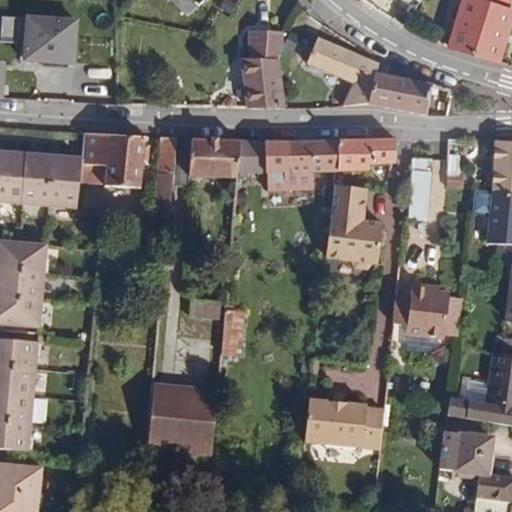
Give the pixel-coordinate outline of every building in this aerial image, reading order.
[(511,0),(464,0),(449,48),(452,50),(479,58),(500,64),(511,19),(511,13),(508,12),(511,0)] [(76,22),(28,19),(25,60),(73,64),(76,22)] [(282,110),(283,32),(249,32),(249,59),(242,59),(245,81),(249,110),(282,110)] [(367,105),(378,66),(317,38),(307,63),(353,84),(343,107),(367,105)] [(0,62),(0,99),(8,100),(9,63),(0,62)] [(380,66),(378,66),(367,105),(427,115),(433,85),(418,83),(386,78),(389,68),(380,66)] [(115,136),(84,135),(82,163),(81,181),(105,183),(105,188),(143,190),(146,138),(115,136)] [(173,178),(176,139),(161,138),(153,217),(170,218),(173,187),(173,178)] [(191,141),(176,139),(173,178),(189,178),(238,179),(239,174),(239,165),(240,142),(201,142),(191,141)] [(356,141),(338,141),(338,171),(368,171),(369,164),(395,163),(395,140),(356,141)] [(338,171),(338,141),(274,142),(240,142),(239,165),(239,174),(328,172),(338,171)] [(496,142),(493,192),(511,192),(511,142),(510,143),(496,142)] [(82,163),(0,155),(0,205),(78,212),(81,181),(82,163)] [(462,190),(464,156),(450,156),(448,190),(462,190)] [(425,174),(412,173),(411,190),(411,192),(410,207),(410,213),(421,215),(425,174)] [(188,187),(189,178),(173,178),(173,187),(188,187)] [(380,226),(362,224),(356,223),(358,210),(364,211),(367,192),(335,188),(331,216),(330,224),(325,261),(347,263),(352,272),(363,273),(368,266),(374,267),(380,226)] [(506,245),(505,257),(511,257),(511,262),(511,265),(511,192),(493,192),(491,218),(489,245),(506,245)] [(358,210),(356,223),(362,224),(364,211),(358,210)] [(46,249),(0,243),(0,325),(39,330),(46,249)] [(428,288),(410,286),(409,297),(396,296),(393,326),(407,327),(405,336),(443,339),(443,336),(456,337),(460,301),(447,299),(447,295),(428,293),(428,288)] [(223,304),(193,301),(192,316),(221,320),(223,304)] [(232,307),(227,306),(222,356),(240,358),(243,313),(232,312),(232,307)] [(38,345),(0,340),(0,449),(29,453),(38,345)] [(511,342),(504,341),(502,356),(511,357),(511,342)] [(511,357),(502,356),(491,355),(485,406),(449,400),(446,418),(508,426),(510,409),(511,408),(511,357)] [(218,392),(154,386),(147,449),(211,456),(218,392)] [(364,409),(309,401),(303,445),(379,454),(383,414),(364,411),(364,409)] [(493,438),(445,433),(440,469),(451,470),(473,474),(479,474),(476,496),(504,500),(511,501),(511,478),(489,476),(493,438)] [(35,511),(39,471),(0,466),(0,511),(35,511)] [(473,474),(451,470),(451,477),(473,480),(473,474)] [(483,511),(502,511),(504,500),(476,496),(475,511),(483,511)]
